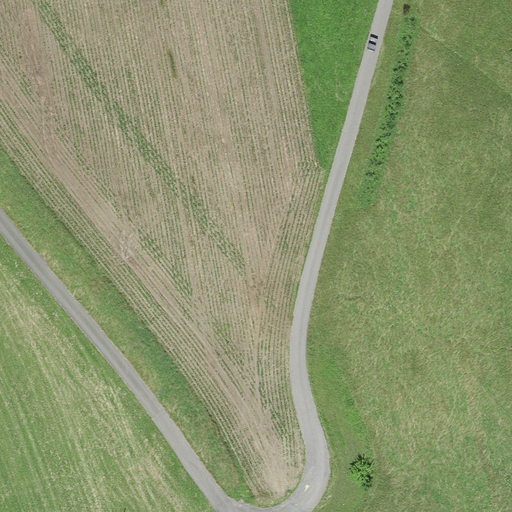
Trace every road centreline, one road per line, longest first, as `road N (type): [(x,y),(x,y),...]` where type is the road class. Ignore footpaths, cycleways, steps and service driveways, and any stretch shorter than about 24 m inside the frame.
road 1 (track): [(281,511),(309,483),(314,464),(293,337),(388,0)]
road 2 (track): [(0,223),(225,511)]
